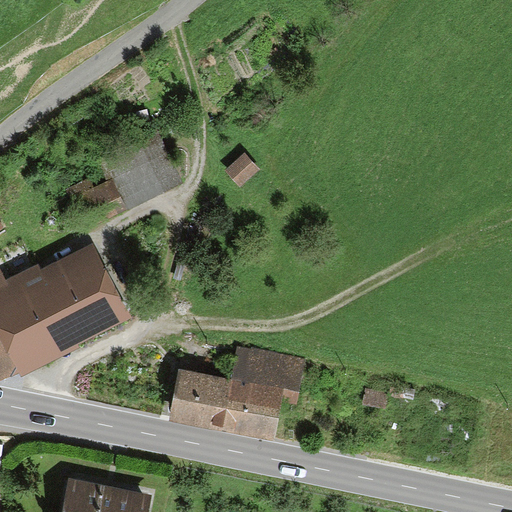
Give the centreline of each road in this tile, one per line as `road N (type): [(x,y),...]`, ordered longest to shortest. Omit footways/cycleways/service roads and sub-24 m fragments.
road 1 (secondary): [(0,404),(511,505)]
road 2 (unknown): [(160,21),(192,76),(198,154),(172,291),(157,319),(76,369),(39,411)]
road 3 (unclassified): [(0,138),(184,0)]
